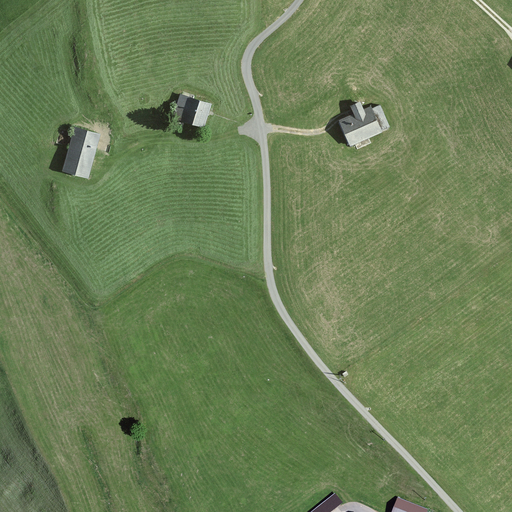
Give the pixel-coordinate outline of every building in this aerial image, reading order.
[(210,105),(180,96),(173,119),(203,128),(210,105)] [(390,131),(380,103),(360,111),(357,102),(350,105),(354,117),(337,123),(347,148),(390,131)] [(100,134),(75,126),(61,170),(86,178),(100,134)] [(330,511),(342,502),(335,493),(311,511),(330,511)] [(426,511),(427,510),(397,500),(392,511),(426,511)]
